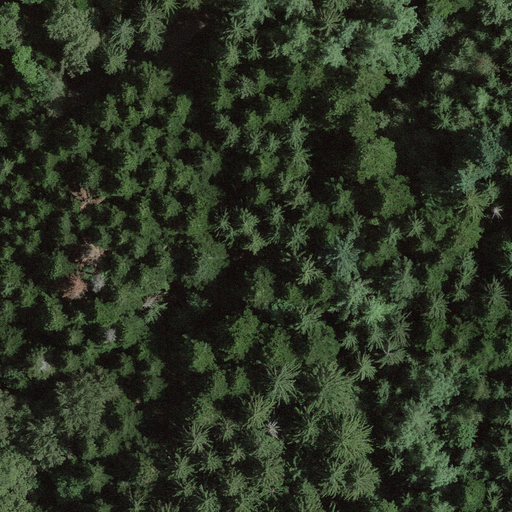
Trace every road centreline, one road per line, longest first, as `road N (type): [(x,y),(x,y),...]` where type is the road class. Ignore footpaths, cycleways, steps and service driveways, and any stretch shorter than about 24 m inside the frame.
road 1 (track): [(168,38),(282,241),(402,416),(432,511)]
road 2 (track): [(0,149),(224,0)]
